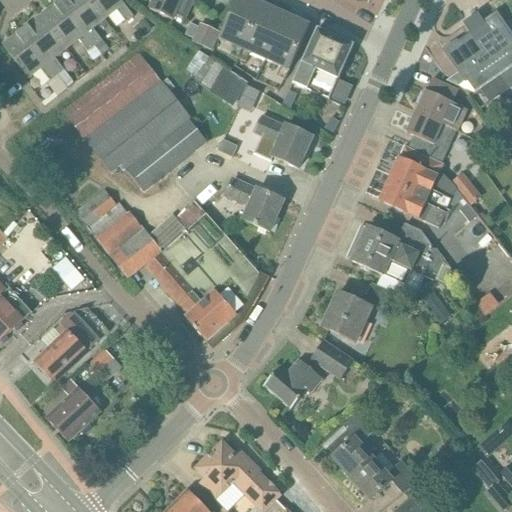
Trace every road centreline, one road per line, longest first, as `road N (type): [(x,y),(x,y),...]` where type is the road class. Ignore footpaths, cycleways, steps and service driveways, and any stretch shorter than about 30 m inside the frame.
road 1 (residential): [(214,386),(276,305),(393,45)]
road 2 (residential): [(214,386),(107,283),(0,157)]
road 3 (residential): [(92,511),(214,386)]
road 4 (residential): [(329,511),(214,386)]
road 5 (primary): [(85,511),(0,424)]
